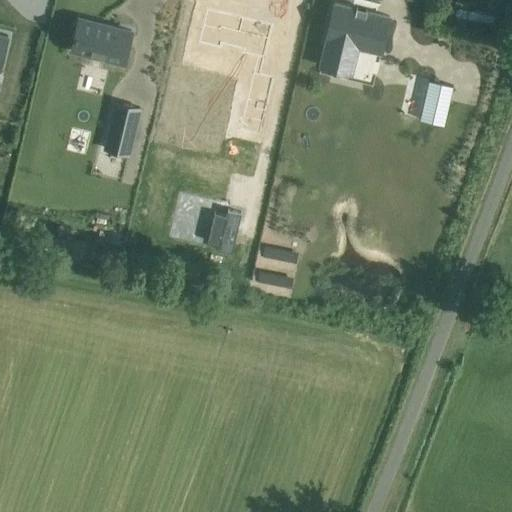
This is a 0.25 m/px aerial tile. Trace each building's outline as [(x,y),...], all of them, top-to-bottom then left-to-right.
[(326,38),(320,65),(353,73),(359,46),(383,52),(392,15),(334,1),(325,38),(326,38)] [(210,8),(201,42),(260,56),(256,72),(242,130),(263,135),(277,77),(264,74),(267,58),(276,24),(210,8)] [(97,18),(90,49),(143,61),(150,30),(97,18)] [(0,67),(8,36),(0,34),(0,67)] [(429,82),(417,129),(444,135),(455,88),(429,82)] [(135,131),(140,107),(117,101),(111,125),(135,131)] [(398,176),(382,224),(408,233),(424,185),(398,176)]
